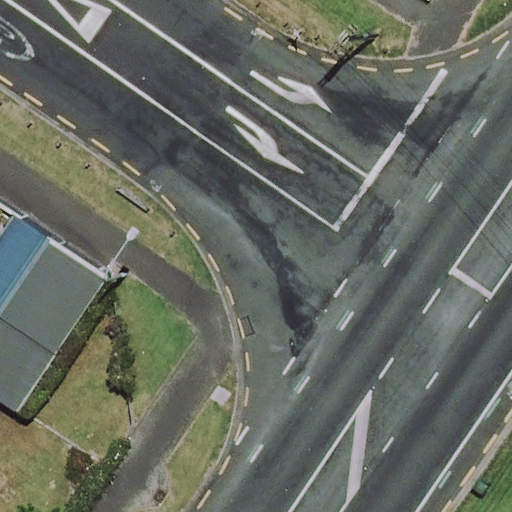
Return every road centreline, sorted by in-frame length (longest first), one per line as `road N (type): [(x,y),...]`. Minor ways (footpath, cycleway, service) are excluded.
road 1 (residential): [(430,296),(8,0)]
road 2 (secondary): [(312,511),(371,427),(430,296)]
road 3 (secondary): [(430,296),(511,180)]
